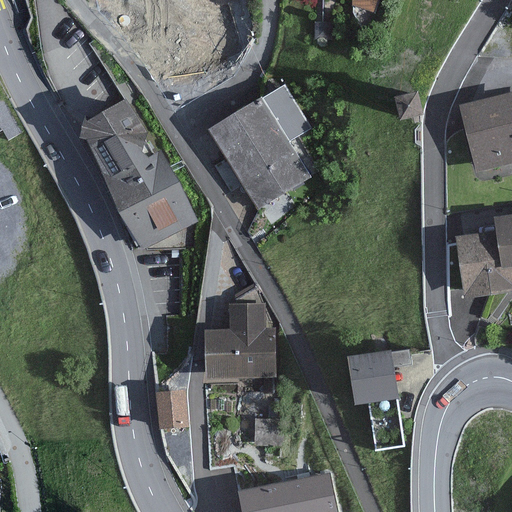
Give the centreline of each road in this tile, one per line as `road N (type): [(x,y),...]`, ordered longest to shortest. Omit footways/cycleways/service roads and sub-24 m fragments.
road 1 (secondary): [(4,47),(100,229),(121,299),(134,443),(160,511)]
road 2 (residential): [(464,386),(443,345),(437,306),(434,139),(439,100),(497,0)]
road 3 (residential): [(221,207),(289,321),(373,511)]
road 4 (residential): [(221,207),(196,384),(202,511)]
road 5 (residential): [(78,0),(120,47),(221,207)]
road 6 (secondary): [(434,511),(437,432),(464,386)]
road 7 (residential): [(0,397),(16,419),(36,511)]
